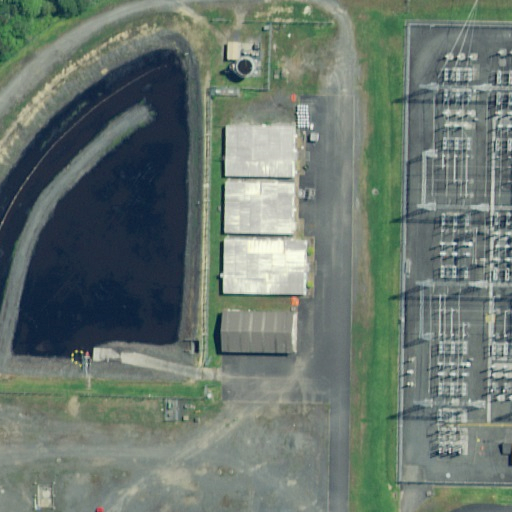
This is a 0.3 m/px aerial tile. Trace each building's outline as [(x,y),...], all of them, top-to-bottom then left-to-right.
[(290,23),(291,11),(269,10),(269,22),(290,23)] [(259,71),(259,68),(259,65),(257,62),(255,59),(252,58),(249,57),(246,57),(243,59),(240,61),(238,64),(238,67),(238,71),(239,74),(242,76),(245,78),(248,78),(251,78),(254,77),(257,74),(259,71)] [(269,128),(201,127),(201,178),(269,179),(269,128)] [(268,184),(201,183),(200,233),(268,234),(268,184)] [(281,239),(200,238),(199,295),(280,296),(281,239)] [(271,310),(201,309),(201,356),(270,357),(271,310)]
